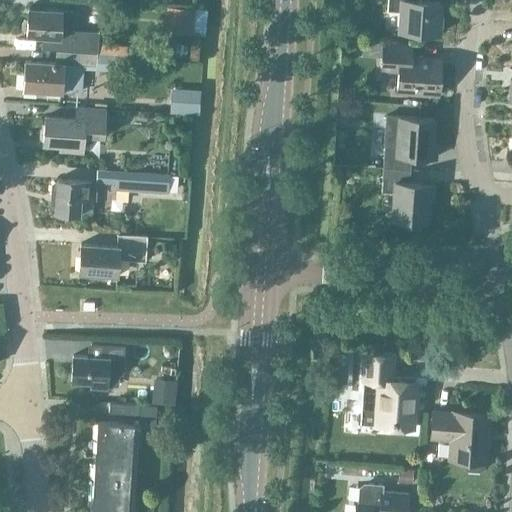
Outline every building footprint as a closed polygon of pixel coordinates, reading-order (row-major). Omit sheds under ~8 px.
[(429,0),(387,0),(387,9),(400,10),(399,29),(438,32),(440,1),(429,0)] [(168,5),(167,29),(192,29),(192,5),(168,5)] [(21,22),(21,28),(23,31),(26,31),(25,35),(42,36),(41,50),(56,51),(97,53),(99,31),(72,29),(72,26),(76,23),(77,14),(74,10),(27,6),(26,19),(24,19),(21,22)] [(398,90),(439,93),(441,59),(411,57),(411,44),(384,43),(382,67),(399,68),(398,90)] [(24,61),(22,89),(76,93),(78,66),(96,67),(96,70),(124,72),(125,55),(97,53),(56,51),(55,63),(24,61)] [(42,143),(59,144),(58,146),(65,146),(65,149),(82,150),(83,135),(103,136),(104,109),(75,106),(74,118),(44,116),(42,143)] [(387,114),(383,166),(410,168),(411,155),(436,157),(437,143),(433,142),(435,118),(387,114)] [(383,166),(382,189),(394,190),(392,218),(427,221),(429,197),(433,198),(434,183),(410,181),(410,168),(383,166)] [(97,169),(96,181),(116,182),(116,187),(168,191),(169,175),(97,169)] [(55,212),(80,213),(80,209),(90,210),(91,199),(95,200),(97,182),(57,179),(57,181),(55,181),(52,184),(52,190),(54,193),(56,193),(55,212)] [(117,246),(81,243),(79,270),(117,273),(119,258),(145,260),(147,235),(118,233),(117,246)] [(73,355),(72,381),(92,382),(92,387),(108,388),(108,373),(123,374),(124,346),(103,345),(91,344),(91,356),(73,355)] [(363,382),(360,423),(377,424),(394,426),(395,421),(411,422),(411,427),(412,427),(416,382),(391,380),(393,356),(365,354),(363,382)] [(143,377),(144,366),(129,364),(128,376),(143,377)] [(143,403),(110,401),(109,412),(139,414),(138,424),(155,426),(156,405),(143,403)] [(483,463),(484,463),(487,416),(452,413),(452,415),(433,414),(431,441),(450,442),(449,461),(469,462),(468,466),(471,470),(479,471),(483,467),(483,463)] [(98,420),(97,437),(100,437),(100,449),(132,451),(134,423),(98,420)] [(95,461),(94,477),(130,480),(132,451),(100,449),(99,461),(95,461)] [(94,477),(93,494),(97,494),(96,506),(128,508),(130,480),(94,477)] [(356,502),(354,511),(406,511),(408,495),(382,493),(382,486),(364,485),(359,489),(358,502),(356,502)]
